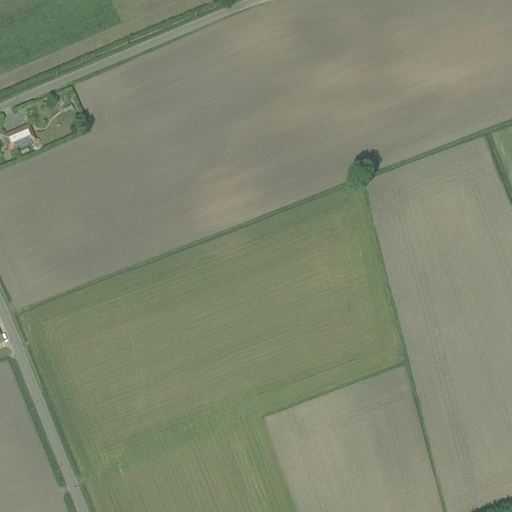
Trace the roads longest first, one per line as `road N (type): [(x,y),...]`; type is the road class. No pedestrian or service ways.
road 1 (unclassified): [(0,107),(255,0)]
road 2 (unclassified): [(82,511),(0,308)]
